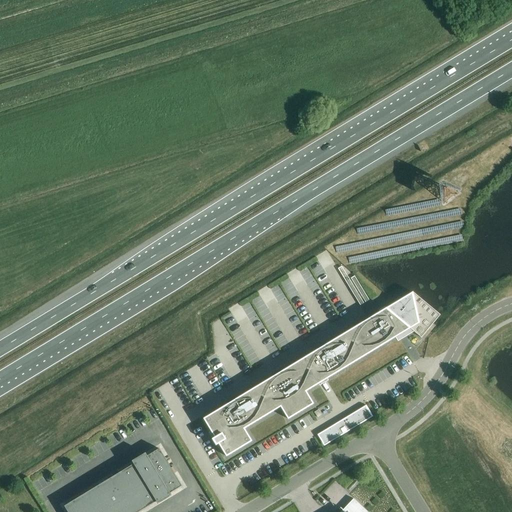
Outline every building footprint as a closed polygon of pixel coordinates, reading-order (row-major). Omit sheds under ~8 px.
[(311,403),(305,393),(410,329),(421,339),(440,316),(413,293),(200,420),(217,448),(221,455),(244,441),(239,432),(281,407),(287,417),(311,403)] [(366,406),(342,420),(349,431),(373,417),(366,406)] [(349,431),(342,420),(333,426),(319,434),(318,435),(324,446),(326,445),(339,437),(349,431)] [(65,507),(68,511),(139,511),(182,486),(159,449),(65,507)] [(270,476),(280,470),(275,460),(264,466),(270,476)] [(340,509),(337,511),(366,511),(353,499),(343,510),(341,508),(340,508),(340,509)]
